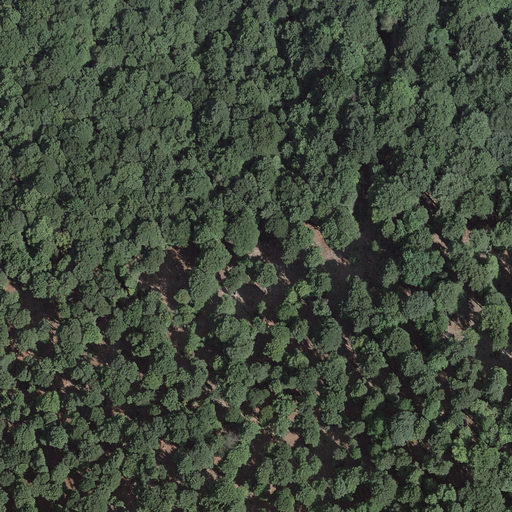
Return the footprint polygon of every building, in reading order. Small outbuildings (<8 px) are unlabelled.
[(492,209),(499,207),(493,195),(487,198),(492,209)] [(162,260),(184,281),(205,259),(184,238),(162,260)] [(227,345),(221,327),(206,333),(212,350),(227,345)] [(489,363),(508,371),(511,362),(511,353),(496,347),(489,363)] [(52,505),(49,494),(35,498),(39,509),(52,505)]
